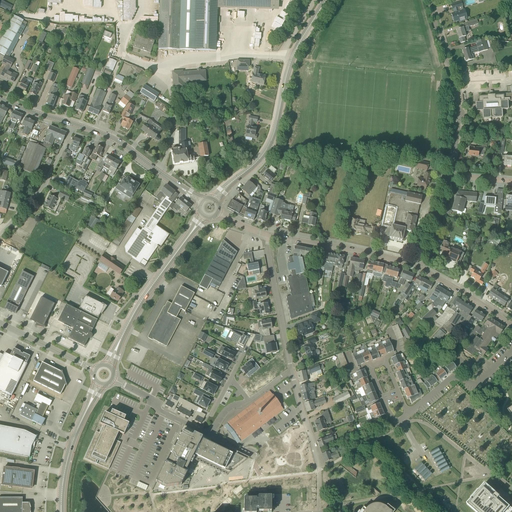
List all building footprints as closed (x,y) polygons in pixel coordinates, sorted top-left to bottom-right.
[(216,51),(217,26),(217,8),(238,8),(238,1),(279,3),(278,0),(159,0),(158,49),(216,51)] [(13,6),(10,5),(9,7),(1,2),(0,3),(0,6),(10,12),(13,6)] [(461,2),(451,5),(452,9),(453,9),(454,14),(452,14),(454,22),(458,21),(459,22),(466,20),(467,19),(465,10),(463,10),(462,7),(463,7),(461,2)] [(229,19),(229,21),(236,21),(236,12),(225,12),(225,19),(229,19)] [(276,35),(285,16),(281,14),(279,17),(277,16),(275,20),(273,19),(268,31),(276,35)] [(0,53),(5,56),(5,55),(22,24),(23,21),(14,16),(0,42),(0,53)] [(460,43),(465,42),(464,37),(465,36),(464,31),(469,30),(468,27),(478,24),(477,19),(463,24),(464,28),(456,30),(460,43)] [(46,29),(52,32),(55,25),(49,22),(46,29)] [(26,26),(22,24),(5,55),(9,57),(22,33),(26,26)] [(260,49),(261,28),(255,28),(254,36),(250,35),(249,44),(254,44),(253,48),(260,49)] [(42,31),(37,41),(42,43),(47,33),(42,31)] [(137,36),(134,43),(133,48),(150,54),(154,41),(137,36)] [(465,62),(474,59),(472,54),(479,52),(487,50),(484,40),(476,42),(477,46),(468,49),(468,48),(462,50),(463,54),(465,61),(465,62)] [(13,83),(17,75),(8,70),(10,68),(14,61),(5,56),(1,63),(6,66),(0,77),(0,78),(3,80),(4,78),(13,83)] [(111,71),(115,61),(109,59),(105,68),(111,71)] [(28,60),(24,69),(29,71),(33,63),(28,60)] [(45,70),(50,73),(54,64),(48,61),(45,70)] [(251,83),(263,85),(265,76),(257,75),(259,68),(255,67),(253,74),(251,83)] [(73,68),(65,86),(71,89),(79,70),(73,68)] [(88,86),(94,71),(88,68),(82,84),(88,86)] [(172,72),(173,89),(177,89),(177,93),(187,92),(187,88),(184,88),(183,83),(198,82),(198,83),(201,83),(201,82),(206,81),(205,71),(200,71),(200,70),(197,70),(197,71),(183,73),(183,71),(172,72)] [(56,75),(50,73),(47,80),(53,83),(56,75)] [(114,82),(121,85),(124,77),(116,74),(114,82)] [(28,87),(29,85),(31,85),(33,80),(28,77),(27,80),(23,78),(21,83),(19,88),(25,91),(28,87)] [(37,84),(34,82),(32,86),(33,86),(30,93),(31,94),(31,95),(34,96),(34,95),(36,96),(38,90),(39,91),(42,83),(38,82),(37,84)] [(140,93),(154,102),(159,94),(145,85),(140,93)] [(511,85),(511,86),(511,87),(511,92),(511,94),(503,94),(503,96),(494,96),(487,96),(488,97),(478,97),(479,103),(475,103),(475,112),(482,111),(482,119),(490,118),(494,118),(502,118),(502,110),(508,110),(507,102),(511,101),(511,85)] [(50,95),(46,104),(53,107),(57,97),(55,97),(58,89),(51,87),(48,94),(50,95)] [(91,104),(88,112),(97,116),(101,108),(98,107),(99,104),(101,105),(106,93),(97,89),(91,104)] [(120,102),(125,106),(128,103),(134,95),(129,91),(120,102)] [(65,95),(63,100),(64,100),(62,105),(69,107),(71,101),(75,102),(77,95),(71,92),(69,97),(66,96),(65,95)] [(112,107),(114,102),(116,96),(111,94),(110,94),(106,104),(103,111),(109,114),(112,107)] [(79,98),(76,106),(75,110),(83,113),(87,102),(79,98)] [(4,117),(8,109),(0,104),(0,124),(0,125),(4,117)] [(124,110),(121,117),(124,118),(123,120),(122,124),(123,125),(122,127),(128,131),(133,122),(128,120),(134,106),(129,104),(124,110)] [(23,115),(14,111),(10,119),(12,119),(8,128),(13,130),(17,121),(19,122),(22,116),(23,115)] [(199,125),(199,115),(186,115),(186,126),(199,125)] [(35,122),(22,116),(19,122),(18,126),(21,128),(22,126),(24,127),(21,134),(27,136),(30,129),(31,130),(35,122)] [(252,128),(254,122),(257,123),(258,119),(249,117),(249,121),(248,127),(247,127),(246,130),(247,130),(246,137),(256,139),(257,136),(255,135),(256,129),(252,128)] [(157,136),(159,133),(155,129),(156,127),(154,125),(155,123),(150,119),(149,119),(146,123),(141,130),(146,133),(145,134),(149,137),(150,136),(155,139),(156,140),(157,140),(157,141),(158,141),(159,140),(159,139),(160,139),(160,138),(159,137),(159,136),(157,136)] [(25,153),(21,164),(19,169),(35,175),(46,149),(50,151),(54,141),(52,141),(53,138),(57,129),(50,126),(49,131),(44,142),(42,147),(29,142),(25,153)] [(56,140),(56,141),(55,143),(61,146),(63,142),(66,133),(57,129),(53,138),(52,141),(54,141),(54,139),(56,140)] [(177,148),(171,149),(172,152),(174,165),(188,162),(187,155),(184,156),(183,151),(186,150),(191,149),(190,142),(185,143),(185,129),(179,129),(179,144),(180,148),(177,149),(177,148)] [(494,141),(495,138),(487,138),(482,137),(481,148),(479,147),(479,148),(469,147),(468,154),(467,156),(469,156),(477,157),(476,157),(478,157),(479,155),(483,155),(484,152),(485,152),(486,148),(487,140),(494,141)] [(73,138),(71,145),(70,145),(68,150),(73,152),(75,146),(78,148),(81,141),(73,138)] [(199,144),(201,157),(202,158),(208,156),(206,143),(199,144)] [(101,157),(103,152),(102,151),(103,149),(97,146),(93,154),(90,159),(95,161),(97,156),(101,157)] [(499,155),(498,162),(504,162),(503,166),(511,166),(511,158),(511,156),(502,156),(502,153),(503,153),(504,146),(500,146),(499,152),(499,155)] [(80,166),(82,163),(85,157),(88,158),(91,151),(85,148),(82,155),(80,154),(75,163),(80,166)] [(71,153),(69,152),(65,150),(61,159),(65,161),(66,159),(67,160),(71,153)] [(195,161),(194,159),(194,157),(192,157),(192,156),(190,157),(190,152),(187,153),(186,150),(183,151),(184,156),(187,155),(188,162),(195,161)] [(109,170),(111,167),(114,159),(108,156),(104,163),(102,161),(96,171),(99,173),(102,168),(108,171),(108,170),(109,170)] [(19,163),(3,157),(1,163),(17,169),(19,163)] [(108,170),(112,172),(111,175),(113,176),(117,170),(120,163),(114,159),(111,167),(109,170),(108,170)] [(427,170),(428,164),(416,161),(415,165),(421,166),(420,169),(427,170)] [(0,179),(6,181),(8,172),(0,169),(0,179)] [(264,179),(269,182),(271,180),(271,181),(275,176),(268,170),(264,175),(266,177),(264,179)] [(429,185),(429,182),(431,174),(425,173),(423,179),(419,178),(418,180),(416,187),(426,189),(427,184),(429,185)] [(124,180),(121,186),(119,185),(116,189),(118,190),(119,189),(123,192),(124,189),(128,191),(127,193),(132,196),(139,185),(128,178),(126,181),(124,180)] [(63,187),(66,188),(74,191),(76,189),(79,184),(70,179),(70,181),(67,179),(63,187)] [(249,182),(247,184),(245,186),(245,185),(245,186),(252,192),(255,188),(258,188),(259,186),(255,183),(252,180),(250,183),(249,182)] [(76,189),(83,193),(87,186),(79,182),(79,184),(76,189)] [(167,210),(169,207),(172,203),(178,195),(177,196),(174,193),(175,192),(166,185),(155,198),(154,200),(157,202),(160,204),(167,210)] [(252,192),(245,186),(244,186),(245,186),(242,190),(246,194),(244,196),(248,200),(249,198),(249,195),(252,192)] [(407,193),(391,189),(383,223),(382,226),(391,228),(395,212),(408,215),(408,212),(415,214),(414,216),(417,217),(420,202),(421,202),(422,196),(407,193)] [(48,199),(47,200),(48,200),(47,202),(46,202),(47,203),(45,207),(48,209),(47,210),(51,212),(51,210),(52,211),(55,212),(57,208),(61,199),(68,202),(71,195),(61,190),(58,197),(57,199),(50,196),(48,200),(48,199)] [(0,212),(6,214),(8,206),(11,193),(0,191),(0,192),(0,212)] [(84,191),(83,195),(91,199),(93,194),(84,191)] [(476,203),(477,193),(456,191),(455,197),(456,198),(455,201),(452,210),(462,213),(465,214),(466,209),(463,209),(465,202),(476,203)] [(310,193),(304,192),(301,204),(302,204),(301,204),(305,205),(307,197),(309,198),(310,193)] [(276,196),(268,193),(266,198),(273,201),(276,196)] [(244,217),(247,209),(245,208),(248,202),(239,194),(233,201),(231,200),(227,208),(235,212),(244,217)] [(484,205),(495,206),(494,207),(498,207),(498,206),(500,195),(494,195),(494,198),(485,197),(484,205)] [(192,206),(181,197),(175,203),(175,204),(174,204),(172,203),(169,207),(171,209),(172,208),(177,212),(180,207),(186,212),(192,206)] [(248,209),(247,209),(244,217),(253,221),(254,221),(253,220),(256,212),(257,210),(258,209),(258,207),(261,201),(253,198),(249,204),(250,204),(248,209)] [(291,221),(291,220),(295,221),(296,216),(292,215),(294,206),(286,205),(284,203),(282,203),(282,202),(275,199),(269,213),(270,214),(276,215),(278,214),(281,214),(281,219),(284,219),(284,220),(290,221),(291,221)] [(141,265),(146,264),(147,263),(146,262),(157,246),(160,248),(161,247),(162,243),(165,239),(168,236),(169,236),(169,235),(156,226),(167,210),(160,204),(142,231),(137,228),(124,247),(126,253),(141,263),(140,264),(141,265)] [(257,216),(258,216),(257,220),(260,221),(261,222),(262,222),(263,222),(264,222),(267,213),(264,212),(264,206),(261,205),(257,216)] [(135,206),(129,215),(135,219),(136,219),(141,210),(135,206)] [(314,226),(315,222),(317,214),(310,212),(309,217),(308,220),(302,219),(302,223),(308,224),(308,225),(314,226)] [(417,217),(414,216),(408,215),(395,212),(391,228),(389,238),(402,241),(404,231),(413,233),(417,217)] [(129,215),(112,243),(118,247),(135,219),(129,215)] [(85,225),(95,231),(100,222),(91,216),(85,225)] [(366,226),(364,225),(365,221),(359,220),(352,219),(350,229),(359,231),(365,233),(366,230),(370,231),(370,232),(374,233),(375,227),(371,226),(371,228),(366,227),(366,226)] [(449,243),(444,241),(440,249),(442,250),(442,252),(446,254),(445,257),(447,257),(447,259),(452,261),(452,262),(454,263),(455,262),(459,264),(463,254),(456,250),(456,251),(447,247),(449,243)] [(203,279),(200,285),(199,286),(203,289),(207,290),(208,287),(210,283),(212,284),(219,287),(232,261),(235,254),(222,243),(222,242),(203,279)] [(311,256),(312,255),(313,250),(312,250),(306,249),(295,247),(293,257),(288,258),(292,277),(287,277),(291,296),(286,297),(291,320),(291,319),(313,312),(312,307),(315,307),(312,294),(309,295),(304,269),(306,269),(307,263),(311,264),(312,257),(311,256)] [(335,263),(337,255),(327,253),(324,266),(324,268),(324,270),(332,271),(333,266),(333,263),(335,263)] [(99,261),(119,275),(124,268),(113,260),(114,260),(112,258),(111,259),(104,254),(99,261)] [(342,268),(343,261),(344,256),(337,255),(335,263),(333,263),(333,266),(337,266),(337,267),(342,268)] [(349,266),(347,277),(344,276),(342,286),(346,287),(347,282),(348,277),(353,278),(354,272),(353,272),(354,267),(353,267),(355,259),(351,258),(350,267),(349,266)] [(364,261),(355,259),(353,267),(354,267),(353,272),(354,272),(359,273),(359,271),(362,271),(364,261)] [(367,270),(367,273),(371,274),(373,267),(377,267),(378,263),(369,261),(367,270)] [(258,263),(253,264),(247,265),(248,272),(252,271),(253,275),(260,274),(258,263)] [(387,265),(378,263),(377,267),(373,267),(371,274),(373,275),(372,277),(383,279),(384,275),(385,274),(387,266),(387,265)] [(479,273),(475,270),(476,269),(472,267),(469,271),(473,273),(471,277),(478,282),(477,283),(482,285),(484,281),(480,279),(483,275),(488,265),(485,263),(479,273)] [(241,265),(238,264),(233,273),(236,275),(241,265)] [(387,266),(385,274),(384,275),(383,279),(382,281),(385,283),(384,286),(385,287),(388,288),(389,287),(390,287),(393,278),(392,278),(393,277),(397,278),(399,269),(387,266)] [(0,286),(1,287),(8,273),(0,268),(0,286)] [(397,283),(395,288),(398,290),(400,285),(402,286),(403,285),(405,280),(411,282),(414,275),(403,270),(398,284),(397,283)] [(493,278),(498,275),(494,270),(490,274),(493,278)] [(4,309),(5,310),(6,308),(16,313),(34,277),(22,271),(4,309)] [(358,297),(359,297),(358,301),(361,302),(362,297),(367,274),(363,274),(363,275),(360,286),(358,297)] [(414,284),(405,298),(404,299),(407,301),(413,293),(415,289),(417,290),(418,289),(419,286),(423,279),(418,276),(414,284)] [(237,279),(240,289),(246,288),(244,278),(237,279)] [(419,286),(418,289),(420,290),(425,292),(427,289),(429,291),(433,284),(423,279),(419,286)] [(401,296),(405,298),(414,284),(411,286),(407,283),(401,293),(402,293),(401,294),(402,295),(401,296)] [(503,290),(495,285),(488,296),(504,307),(509,299),(501,294),(503,290)] [(181,309),(185,312),(195,294),(181,286),(172,304),(167,302),(149,338),(167,347),(176,329),(178,325),(181,320),(176,318),(181,309)] [(262,290),(261,286),(250,288),(251,295),(255,295),(256,299),(266,297),(266,296),(267,295),(266,292),(265,292),(265,289),(262,290)] [(429,300),(433,302),(438,298),(441,294),(442,295),(445,291),(437,286),(429,300)] [(110,297),(115,300),(115,299),(118,301),(122,295),(124,292),(118,288),(116,291),(115,290),(114,291),(111,288),(107,294),(110,296),(110,297)] [(447,302),(451,295),(445,291),(442,295),(441,294),(438,298),(431,304),(435,308),(438,306),(442,308),(446,302),(447,302)] [(101,314),(102,315),(102,314),(107,307),(103,304),(102,303),(102,304),(85,296),(79,309),(98,318),(101,314)] [(41,297),(30,320),(38,324),(37,326),(43,328),(55,304),(41,297)] [(457,308),(462,301),(456,297),(451,305),(452,305),(449,309),(447,307),(443,314),(440,311),(436,314),(430,320),(436,324),(441,327),(448,321),(450,320),(458,309),(457,308)] [(450,320),(448,321),(456,326),(459,322),(465,326),(473,315),(470,313),(473,308),(462,301),(457,308),(458,309),(450,320)] [(269,314),(267,303),(257,305),(257,307),(251,309),(251,311),(259,309),(261,316),(269,314)] [(66,305),(58,322),(64,325),(66,326),(65,327),(68,328),(68,327),(70,328),(71,328),(73,329),(81,312),(66,305)] [(370,315),(370,316),(374,326),(380,314),(372,310),(370,315)] [(430,320),(436,314),(433,310),(422,319),(426,323),(430,320)] [(481,322),(485,316),(476,310),(473,315),(465,326),(465,327),(469,329),(474,321),(475,322),(476,320),(478,322),(479,320),(481,322)] [(91,334),(97,321),(97,320),(81,312),(73,329),(68,339),(84,347),(88,338),(90,339),(91,338),(92,337),(92,336),(92,335),(91,334)] [(311,316),(313,320),(314,323),(321,320),(319,313),(311,316)] [(234,316),(224,315),(223,325),(227,326),(228,320),(234,321),(234,316)] [(499,335),(504,328),(490,318),(484,325),(499,335)] [(265,337),(270,336),(269,329),(272,328),(271,320),(269,320),(269,319),(266,320),(266,321),(261,322),(262,327),(258,329),(260,336),(261,336),(265,337)] [(312,331),(309,322),(302,324),(302,325),(296,327),(300,337),(302,336),(302,337),(303,336),(307,334),(307,333),(312,331)] [(457,333),(450,325),(445,329),(447,332),(452,338),(452,337),(457,333)] [(484,325),(480,329),(477,333),(480,335),(482,333),(483,333),(479,339),(475,337),(469,346),(467,345),(463,350),(472,356),(475,351),(483,356),(488,349),(486,348),(491,340),(494,342),(496,339),(499,335),(484,325)] [(477,333),(480,329),(477,326),(469,335),(472,338),(477,333)] [(406,327),(401,330),(406,338),(411,335),(406,327)] [(433,338),(438,343),(445,335),(440,330),(433,338)] [(201,332),(198,338),(204,342),(207,335),(201,332)] [(256,335),(250,334),(248,337),(243,335),(242,337),(234,333),(231,340),(237,342),(235,346),(238,348),(239,346),(243,348),(244,346),(249,349),(253,341),(256,335)] [(309,359),(313,357),(319,355),(320,353),(319,351),(317,350),(315,350),(313,344),(317,342),(315,337),(307,340),(309,345),(303,347),(305,352),(306,351),(309,359)] [(394,351),(389,339),(385,341),(386,344),(383,346),(386,353),(386,354),(393,351),(394,351)] [(278,351),(277,346),(276,343),(275,343),(274,340),(265,342),(265,345),(264,345),(265,349),(266,354),(269,353),(272,352),(272,353),(276,353),(275,352),(278,351)] [(379,357),(379,358),(379,357),(386,354),(386,353),(383,346),(381,342),(378,344),(379,347),(376,349),(375,349),(379,357)] [(371,359),(371,360),(372,361),(379,358),(379,357),(375,349),(376,349),(375,346),(371,348),(372,351),(369,352),(371,359)] [(220,350),(223,351),(221,355),(231,360),(232,360),(234,357),(233,357),(234,356),(235,354),(235,353),(225,348),(221,347),(220,350)] [(369,352),(367,348),(363,350),(365,353),(361,354),(361,355),(364,363),(365,363),(371,360),(371,359),(369,352)] [(26,364),(30,357),(14,349),(10,356),(4,353),(0,361),(0,390),(12,396),(27,364),(26,364)] [(205,349),(203,354),(212,358),(214,354),(205,349)] [(361,355),(361,354),(361,355),(358,356),(356,353),(352,354),(357,366),(364,363),(361,355)] [(403,362),(405,361),(404,357),(401,359),(399,355),(400,355),(399,355),(391,358),(391,359),(394,366),(395,365),(403,362)] [(214,358),(213,361),(216,363),(215,366),(224,371),(225,372),(229,365),(228,365),(228,364),(218,359),(218,360),(214,358)] [(253,374),(260,369),(255,363),(251,366),(249,362),(245,365),(245,366),(241,369),(242,370),(241,370),(243,373),(244,372),(246,375),(250,371),(253,374)] [(398,372),(399,372),(405,370),(409,368),(408,364),(405,366),(403,362),(395,365),(394,366),(395,366),(398,372)] [(446,375),(447,375),(446,375),(449,373),(456,368),(452,362),(451,362),(452,363),(445,367),(445,368),(442,369),(442,370),(446,375)] [(42,363),(33,381),(61,395),(65,385),(66,385),(67,386),(62,370),(61,370),(62,371),(61,372),(42,363)] [(322,363),(318,364),(307,369),(308,370),(305,371),(297,373),(299,383),(307,381),(306,376),(320,370),(324,369),(322,363)] [(366,377),(367,377),(364,370),(364,369),(356,373),(357,377),(354,378),(356,382),(358,381),(366,377)] [(437,382),(439,380),(440,380),(446,375),(442,370),(442,369),(442,370),(436,374),(435,374),(435,375),(433,377),(437,382)] [(409,378),(405,370),(399,372),(398,372),(396,373),(396,374),(399,382),(400,382),(399,382),(409,378)] [(213,371),(210,378),(212,379),(212,380),(215,381),(215,380),(220,383),(223,376),(213,371)] [(195,373),(193,378),(201,382),(203,378),(195,373)] [(433,377),(433,376),(433,377),(426,382),(426,381),(426,382),(423,384),(427,389),(428,389),(427,389),(430,387),(431,387),(430,387),(437,382),(433,377)] [(367,377),(366,377),(358,381),(359,384),(356,386),(358,389),(368,385),(369,384),(366,377),(367,377)] [(399,382),(400,382),(403,390),(404,390),(413,386),(410,378),(410,377),(409,378),(399,382)] [(205,386),(203,390),(213,395),(214,395),(216,392),(215,391),(216,390),(217,389),(217,388),(207,383),(203,381),(202,384),(205,386)] [(300,386),(301,394),(310,392),(309,390),(313,389),(313,388),(315,388),(314,383),(308,384),(300,386)] [(365,396),(375,392),(374,392),(371,384),(371,383),(369,384),(368,385),(358,389),(360,393),(364,392),(365,396)] [(404,390),(407,398),(407,399),(409,398),(412,403),(422,396),(420,390),(416,391),(414,386),(414,385),(413,386),(404,390)] [(210,397),(195,389),(193,393),(199,397),(198,400),(201,401),(198,405),(206,409),(209,404),(208,404),(209,401),(208,400),(210,397)] [(273,395),(270,391),(266,394),(231,421),(230,421),(228,423),(224,426),(237,444),(241,441),(244,439),(279,412),(283,409),(280,405),(273,395)] [(310,392),(301,394),(303,402),(311,400),(316,399),(315,394),(310,395),(310,392)] [(348,392),(333,399),(336,404),(350,397),(348,392)] [(378,400),(375,392),(365,396),(362,397),(364,402),(360,404),(362,407),(364,406),(369,404),(378,400)] [(41,402),(48,406),(50,406),(52,401),(37,394),(34,401),(41,404),(41,402)] [(178,402),(180,398),(174,395),(170,402),(168,401),(165,406),(168,407),(168,408),(171,409),(174,404),(176,406),(178,402)] [(183,415),(189,403),(180,398),(178,402),(183,405),(181,408),(179,407),(177,412),(180,413),(180,414),(183,415)] [(312,401),(304,404),(307,412),(315,409),(314,407),(326,403),(324,398),(312,402),(312,401)] [(495,404),(499,409),(508,403),(504,398),(495,404)] [(189,403),(183,415),(185,417),(186,416),(189,418),(191,413),(190,413),(192,409),(196,412),(198,408),(189,403)] [(372,413),(382,409),(380,403),(367,408),(368,411),(371,410),(372,413)] [(36,414),(38,410),(25,404),(20,415),(31,421),(42,426),(41,427),(43,424),(44,424),(45,420),(45,419),(36,414)] [(385,414),(382,409),(372,413),(369,414),(372,420),(385,414)] [(124,421),(124,420),(126,416),(112,410),(110,415),(105,413),(100,424),(105,427),(102,434),(96,432),(84,459),(109,470),(121,443),(115,440),(117,437),(119,433),(122,434),(124,435),(129,424),(124,421)] [(330,418),(327,411),(320,414),(322,419),(315,421),(316,424),(315,425),(316,428),(317,428),(318,432),(327,429),(325,425),(328,424),(327,419),(330,418)] [(196,412),(192,419),(195,421),(194,422),(197,423),(198,423),(201,424),(205,415),(201,413),(200,414),(196,412)] [(359,425),(361,430),(371,425),(370,420),(359,425)] [(33,444),(36,439),(37,436),(36,436),(36,437),(24,431),(0,425),(0,451),(29,458),(31,450),(31,447),(32,447),(32,446),(33,443),(33,444)] [(249,458),(211,439),(211,440),(210,441),(183,428),(171,451),(172,451),(172,450),(174,451),(167,464),(165,469),(163,468),(156,482),(166,487),(181,485),(194,459),(224,474),(226,475),(249,458)] [(332,436),(317,441),(319,445),(319,448),(326,445),(326,444),(333,441),(334,441),(332,436)] [(331,451),(330,447),(321,451),(322,454),(325,463),(332,460),(332,459),(339,457),(337,452),(331,455),(330,451),(331,451)] [(416,472),(423,465),(421,463),(420,463),(415,469),(414,469),(416,472)] [(419,475),(426,468),(424,466),(417,472),(419,475)] [(31,489),(32,483),(33,483),(34,483),(34,482),(34,480),(34,479),(34,478),(34,477),(34,478),(33,478),(34,472),(3,468),(1,485),(31,489)] [(422,478),(429,471),(427,469),(420,475),(422,478)] [(426,480),(431,475),(432,474),(429,472),(422,478),(425,481),(426,480)] [(138,481),(136,486),(145,490),(148,486),(138,481)] [(500,497),(498,495),(485,484),(467,504),(475,511),(511,511),(511,508),(510,508),(499,498),(500,497)] [(271,511),(271,508),(271,496),(258,496),(258,500),(256,500),(256,498),(244,498),(243,511),(259,511),(260,511),(271,511)] [(0,511),(30,511),(31,508),(30,503),(22,503),(22,498),(0,497),(0,511)]
